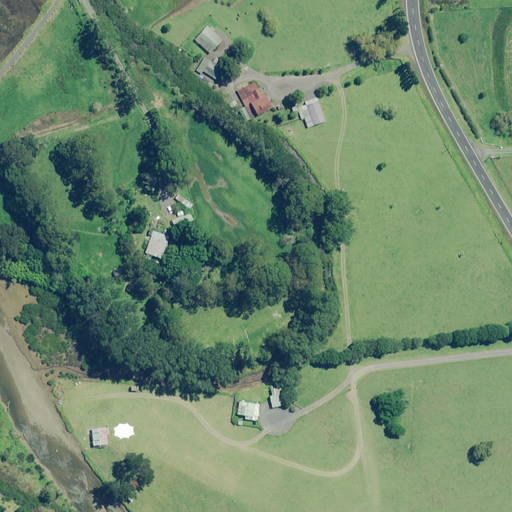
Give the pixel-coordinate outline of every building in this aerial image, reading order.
[(222,40),(207,26),(194,40),(209,54),(222,40)] [(214,79),(221,68),(203,57),(193,73),(204,80),(207,75),(214,79)] [(261,96),(254,82),(236,90),(251,119),(272,108),(265,95),(261,96)] [(325,121),(316,98),(304,102),(305,105),(299,108),(306,128),(325,121)] [(228,104),(234,115),(238,113),(234,106),(237,105),(234,101),(228,104)] [(250,118),(243,107),(238,110),(244,121),(250,118)] [(183,199),(177,195),(174,199),(180,203),(183,199)] [(193,204),(184,199),(181,203),(189,209),(193,204)] [(181,220),(178,216),(171,222),(174,226),(181,220)] [(148,230),(144,239),(146,240),(145,244),(148,245),(145,254),(161,259),(168,237),(148,230)] [(117,269),(111,272),(114,279),(120,277),(117,269)] [(139,286),(129,282),(126,290),(136,294),(139,286)] [(285,405),(281,387),(269,389),(270,396),(268,397),(271,408),(285,405)] [(245,419),(257,421),(257,417),(260,418),(260,413),(258,413),(259,403),(256,402),(256,404),(245,403),(246,401),(241,400),(241,402),(238,402),(236,415),(246,416),(245,419)]
